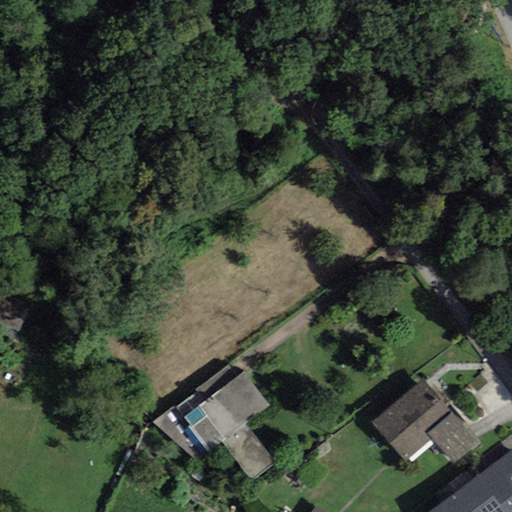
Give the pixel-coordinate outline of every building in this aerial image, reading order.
[(0,295),(0,322),(19,332),(31,309),(1,294),(0,295)] [(198,463),(221,444),(251,482),(275,463),(246,425),(270,406),(244,372),(238,377),(229,365),(153,422),(198,463)] [(423,380),(371,423),(404,462),(432,439),(427,433),(451,414),(423,380)] [(451,414),(427,433),(432,439),(454,464),(480,445),(451,414)] [(511,511),(511,481),(509,478),(511,476),(511,450),(428,511),(511,511)]
